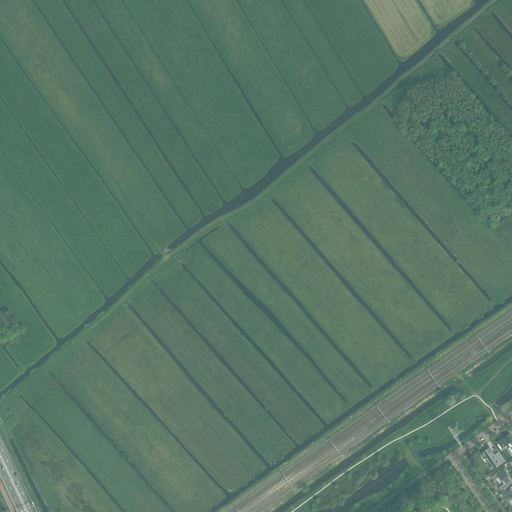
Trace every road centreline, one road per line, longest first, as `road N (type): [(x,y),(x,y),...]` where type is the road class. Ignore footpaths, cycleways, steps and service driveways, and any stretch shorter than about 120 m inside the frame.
road 1 (track): [(18,388),(190,239),(264,193),(494,0)]
road 2 (track): [(511,306),(223,511)]
road 3 (residential): [(490,511),(452,456),(511,414)]
